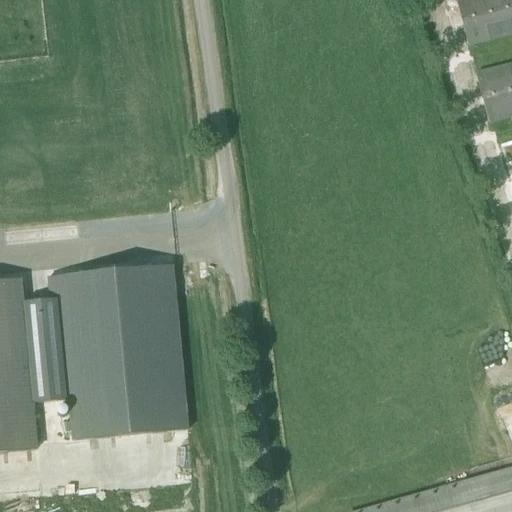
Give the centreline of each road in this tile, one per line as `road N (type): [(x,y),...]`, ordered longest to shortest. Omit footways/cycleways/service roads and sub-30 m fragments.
road 1 (unclassified): [(269,511),(202,0)]
road 2 (track): [(421,0),(511,261)]
